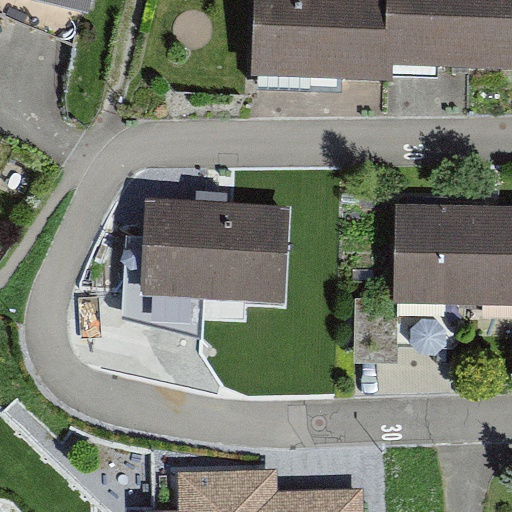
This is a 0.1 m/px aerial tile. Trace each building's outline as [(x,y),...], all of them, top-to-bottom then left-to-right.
[(96,0),(37,0),(94,12),(96,0)] [(393,80),(393,64),(395,21),(389,21),(389,0),(255,0),(253,74),(393,80)] [(511,0),(389,0),(389,21),(395,21),(393,64),(511,69),(511,0)] [(288,208),(152,198),(145,294),(281,303),(288,208)] [(511,206),(396,205),(394,298),(394,302),(460,303),(511,303),(511,206)] [(460,349),(460,303),(394,302),(394,298),(355,298),(354,365),(401,365),(401,348),(460,349)] [(279,468),(178,471),(179,510),(146,511),(364,511),(364,490),(280,492),(279,468)]
